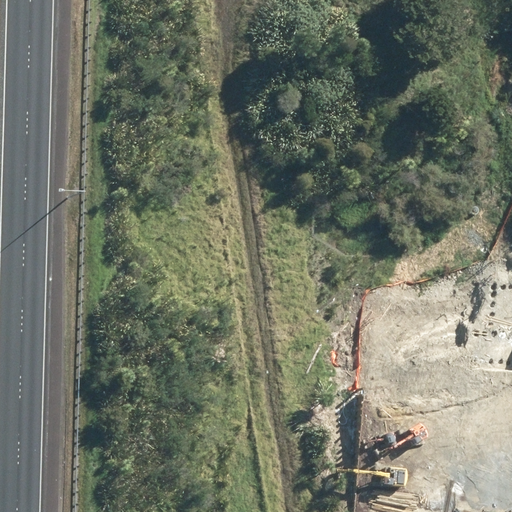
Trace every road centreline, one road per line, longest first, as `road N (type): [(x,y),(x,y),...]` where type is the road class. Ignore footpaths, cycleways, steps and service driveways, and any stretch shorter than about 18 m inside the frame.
road 1 (motorway): [(29,0),(15,511)]
road 2 (track): [(299,511),(234,107),(239,22)]
